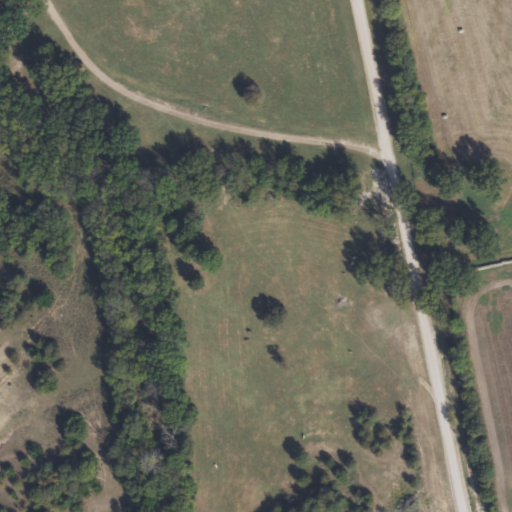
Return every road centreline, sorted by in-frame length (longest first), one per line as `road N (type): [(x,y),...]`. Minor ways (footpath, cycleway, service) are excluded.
road 1 (residential): [(431,511),(358,185)]
road 2 (residential): [(358,185),(319,0)]
